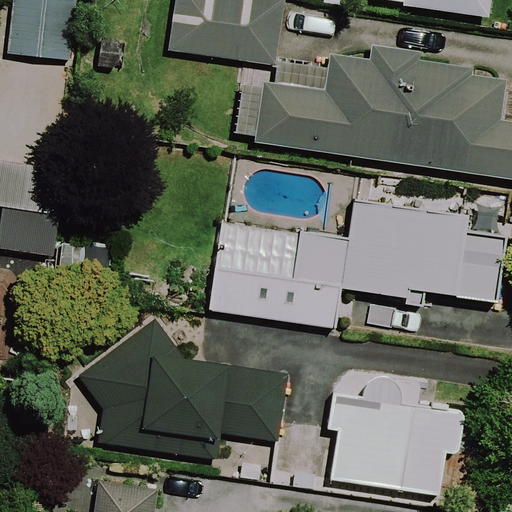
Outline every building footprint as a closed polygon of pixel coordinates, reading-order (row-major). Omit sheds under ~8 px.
[(13,0),(7,51),(71,58),(77,0),(13,0)] [(176,0),(169,46),(275,62),(284,0),(176,0)] [(492,0),(407,0),(406,4),(491,15),(492,0)] [(263,77),(255,139),(511,174),(511,118),(503,117),(509,75),(474,70),(475,64),(421,56),(422,47),(373,40),(371,56),(331,50),(326,85),(263,77)] [(0,157),(0,202),(57,210),(63,166),(0,157)] [(209,307),(335,325),(342,283),(409,292),(411,284),(456,291),(467,213),(355,197),(350,234),(302,227),(295,277),(215,265),(209,307)] [(3,208),(0,223),(0,245),(54,254),(60,218),(3,208)] [(289,372),(185,355),(155,316),(78,373),(103,406),(98,441),(216,458),(220,429),(279,439),(289,372)] [(338,426),(331,476),(439,492),(446,449),(460,451),(466,408),(333,389),(328,425),(338,426)] [(164,511),(165,511),(155,510),(158,486),(99,477),(93,511),(164,511)]
